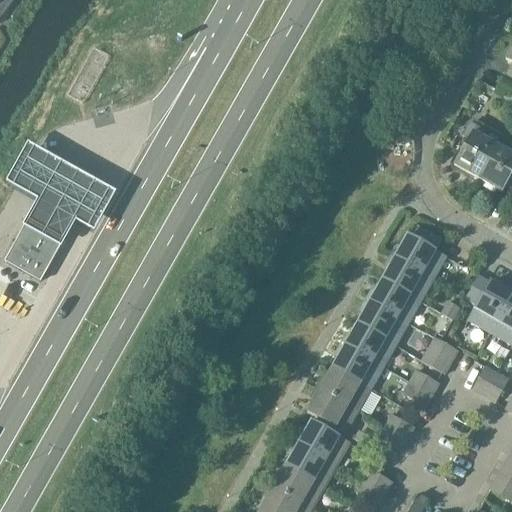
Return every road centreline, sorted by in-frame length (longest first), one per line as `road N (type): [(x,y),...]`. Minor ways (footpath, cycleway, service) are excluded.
road 1 (trunk): [(16,511),(309,0)]
road 2 (trunk): [(218,52),(0,436)]
road 3 (residential): [(511,256),(438,209),(423,165),(511,0)]
